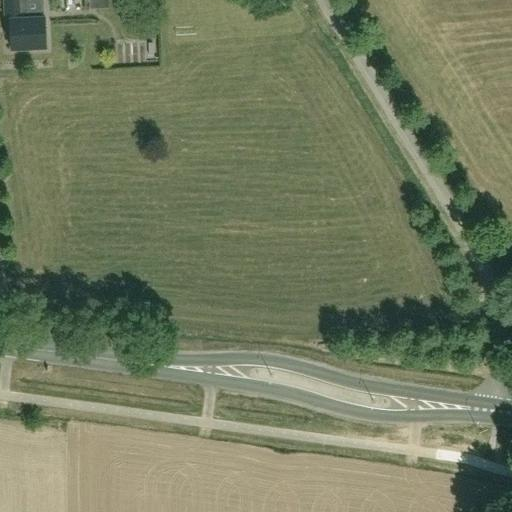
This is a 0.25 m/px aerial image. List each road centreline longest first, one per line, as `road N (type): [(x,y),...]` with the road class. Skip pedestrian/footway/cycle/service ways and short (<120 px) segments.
road 1 (secondary): [(495,407),(0,341)]
road 2 (unclassified): [(495,407),(498,318),(478,254),(322,0)]
